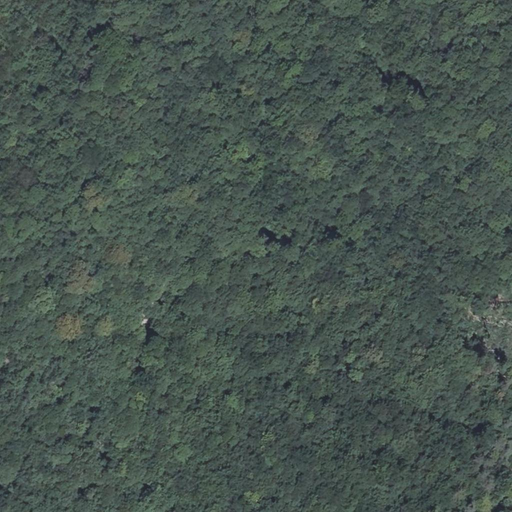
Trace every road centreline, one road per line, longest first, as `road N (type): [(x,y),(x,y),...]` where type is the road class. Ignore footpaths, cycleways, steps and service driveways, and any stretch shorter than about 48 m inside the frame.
road 1 (track): [(350,0),(278,86),(183,252)]
road 2 (track): [(183,252),(148,311),(132,371),(68,511)]
